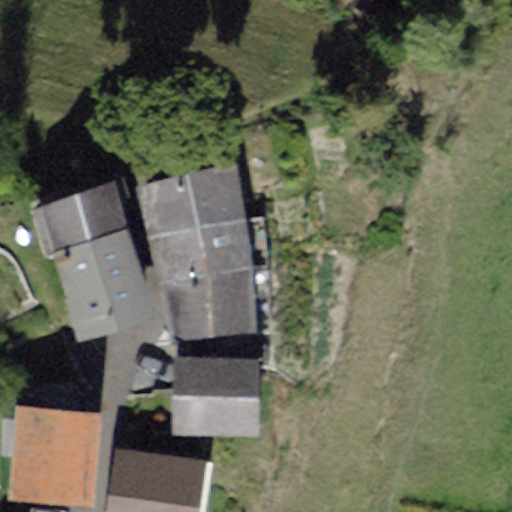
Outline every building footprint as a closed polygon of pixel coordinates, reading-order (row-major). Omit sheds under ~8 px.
[(228,168),(147,182),(156,231),(237,217),(228,168)] [(109,185),(43,207),(57,247),(122,225),(109,185)] [(156,231),(164,277),(245,262),(237,217),(156,231)] [(151,310),(122,225),(57,247),(86,332),(151,310)] [(256,320),(245,262),(164,277),(174,334),(256,320)] [(255,358),(180,358),(180,426),(255,426),(255,358)] [(93,413),(21,410),(17,492),(90,495),(93,413)] [(194,511),(201,463),(126,453),(117,511),(194,511)]
